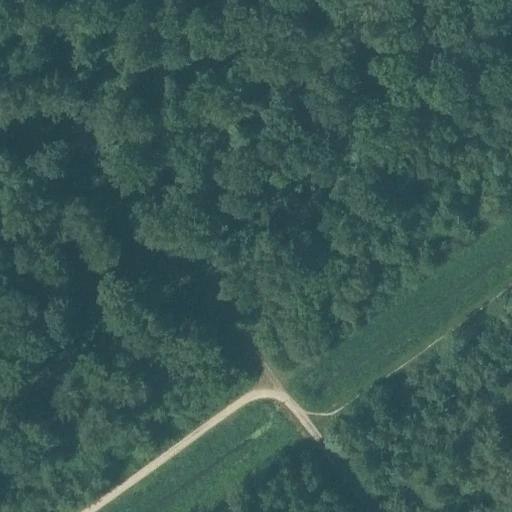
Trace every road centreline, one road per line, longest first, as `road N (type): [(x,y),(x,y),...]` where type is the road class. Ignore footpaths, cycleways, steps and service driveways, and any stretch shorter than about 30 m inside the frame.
road 1 (track): [(0,102),(181,275),(285,396)]
road 2 (track): [(88,511),(239,403),(285,396),(309,427)]
road 3 (track): [(511,285),(309,427)]
